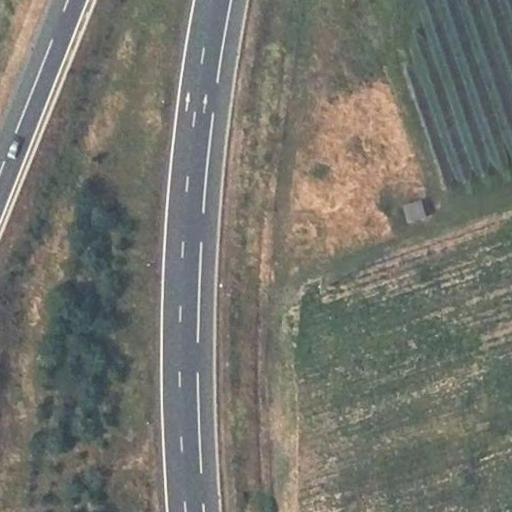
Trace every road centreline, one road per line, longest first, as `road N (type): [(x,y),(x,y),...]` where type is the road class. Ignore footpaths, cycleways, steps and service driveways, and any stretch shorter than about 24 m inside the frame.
road 1 (motorway): [(186,511),(184,249),(214,0)]
road 2 (motorway): [(74,0),(0,188)]
